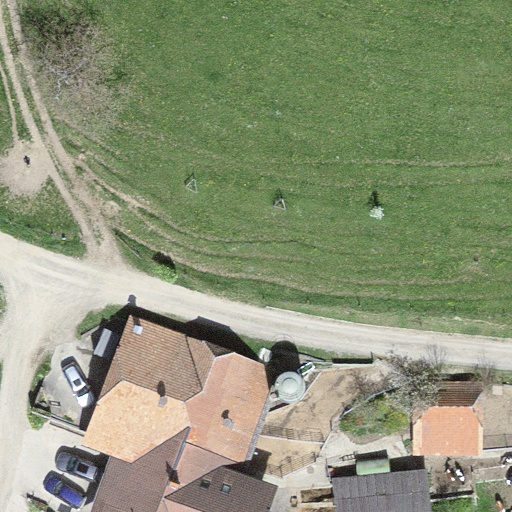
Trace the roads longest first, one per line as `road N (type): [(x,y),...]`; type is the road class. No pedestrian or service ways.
road 1 (track): [(104,285),(322,340),(511,356)]
road 2 (track): [(104,285),(104,237),(20,59),(17,0)]
road 3 (track): [(0,473),(54,269)]
